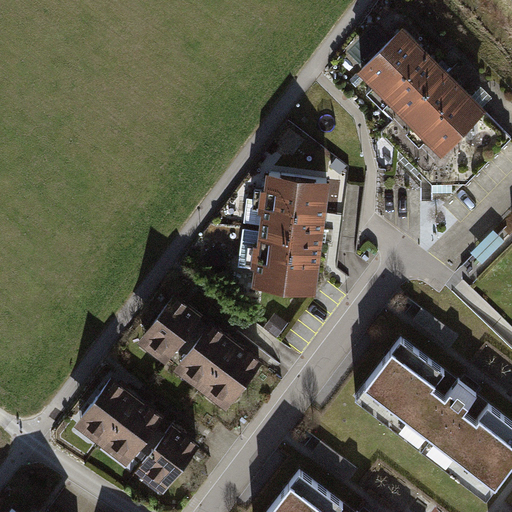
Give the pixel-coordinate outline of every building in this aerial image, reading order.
[(402,28),(361,69),(402,110),(413,120),(454,79),(402,28)] [(511,136),(454,79),(413,120),(402,110),(381,130),(432,182),(466,181),(511,136)] [(327,178),(270,171),(268,190),(255,188),(254,198),(248,198),(245,222),(264,224),(263,231),(244,229),(239,265),(258,267),(256,283),(313,290),(327,178)] [(174,295),(145,333),(170,352),(177,342),(192,323),(199,313),(174,295)] [(458,335),(422,308),(414,318),(450,345),(458,335)] [(188,351),(181,361),(206,379),(235,341),(210,322),(203,332),(192,323),(177,342),(188,351)] [(401,336),(364,384),(392,405),(384,417),(411,438),(419,429),(438,443),(430,452),(459,474),(468,463),(495,484),(511,462),(511,421),(476,393),(477,392),(459,377),(457,379),(401,336)] [(260,360),(235,341),(206,379),(230,398),(260,360)] [(106,435),(136,396),(111,378),(82,416),(106,435)] [(392,405),(364,384),(356,396),(384,417),(392,405)] [(106,435),(131,453),(138,444),(150,452),(164,433),(153,425),(160,415),(136,396),(106,435)] [(197,442),(172,424),(164,433),(150,452),(142,462),(167,481),(197,442)] [(419,429),(411,438),(430,452),(438,443),(419,429)] [(357,467),(321,440),(313,451),(348,478),(357,467)] [(468,463),(459,474),(486,496),(495,484),(468,463)] [(300,469),(266,511),(359,511),(357,510),(356,511),(300,469)]
